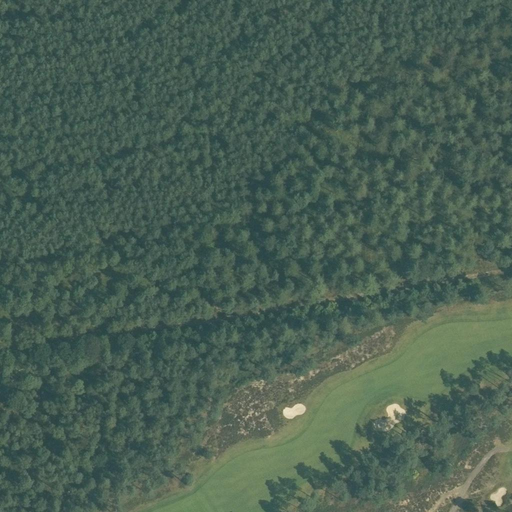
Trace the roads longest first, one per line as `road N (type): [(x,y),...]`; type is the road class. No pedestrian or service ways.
road 1 (track): [(0,355),(511,268)]
road 2 (track): [(363,294),(383,0)]
